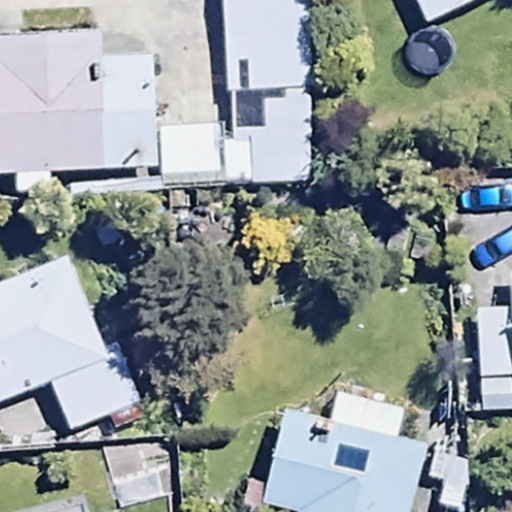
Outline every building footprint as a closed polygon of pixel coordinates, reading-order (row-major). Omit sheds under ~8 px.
[(310,0),(226,0),(232,149),(224,149),(225,186),(244,185),(245,197),(314,194),(310,97),(315,97),(310,0)] [(511,0),(419,0),(443,48),(511,14),(511,0)] [(0,45),(0,183),(18,183),(18,200),(55,199),(54,181),(162,177),(163,186),(215,183),(214,138),(159,140),(156,68),(106,70),(105,41),(0,45)] [(0,417),(62,392),(83,446),(155,417),(94,267),(0,305),(0,417)] [(511,322),(495,324),(500,399),(511,397),(511,322)] [(415,511),(427,452),(399,447),(405,415),(338,403),(333,430),(289,422),(267,511),(415,511)]
